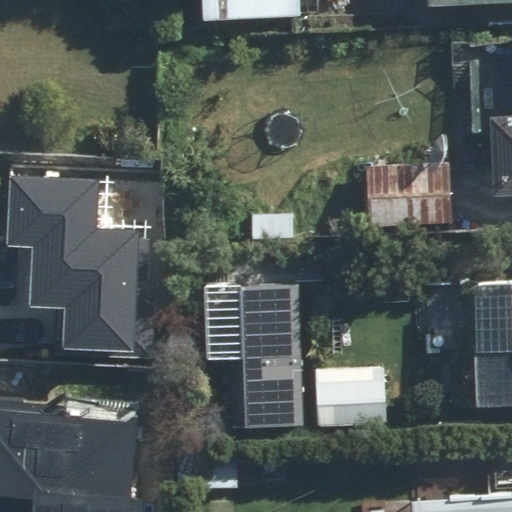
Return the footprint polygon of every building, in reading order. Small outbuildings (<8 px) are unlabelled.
[(292,0),(192,0),(193,26),(293,23),(292,0)] [(511,0),(415,0),(416,8),(511,5),(511,0)] [(511,35),(503,36),(506,118),(477,119),(479,198),(511,196),(511,35)] [(442,155),(363,150),(359,229),(438,234),(442,155)] [(116,333),(119,207),(82,206),(83,156),(0,153),(0,250),(29,251),(27,330),(116,333)] [(511,281),(495,282),(497,349),(463,350),(465,411),(511,409),(511,281)] [(380,369),(310,371),(311,431),(382,429),(380,369)] [(109,511),(115,388),(0,382),(0,511),(109,511)] [(303,407),(247,404),(245,438),(301,441),(303,407)] [(232,445),(172,442),(170,491),(229,494),(232,445)] [(441,503),(399,504),(398,511),(511,511),(511,494),(441,496),(441,503)]
